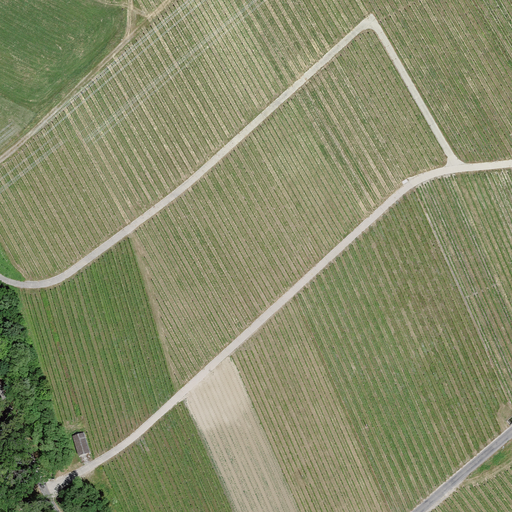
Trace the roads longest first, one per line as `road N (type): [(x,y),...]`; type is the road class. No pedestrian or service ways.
road 1 (track): [(0,277),(25,284),(67,270),(367,19),(453,163)]
road 2 (track): [(40,484),(69,478),(128,440),(408,182),(453,163),(511,160)]
road 3 (unclassified): [(0,393),(56,511)]
road 4 (residential): [(511,433),(420,511)]
